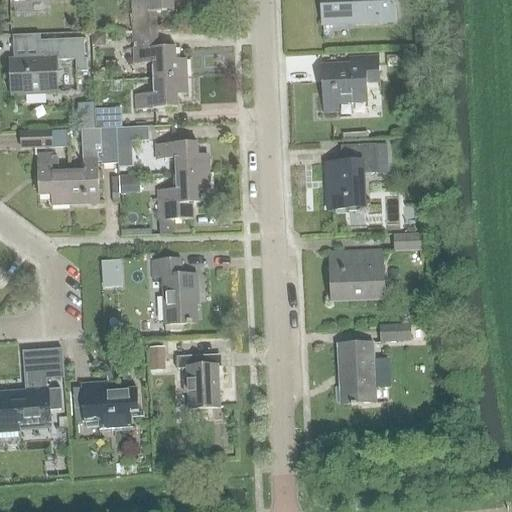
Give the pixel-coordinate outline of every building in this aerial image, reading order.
[(156,32),(155,14),(174,13),(173,0),(131,0),(133,33),(156,32)] [(395,22),(393,0),(321,0),(323,25),(395,22)] [(175,49),(157,49),(156,32),(133,33),(134,65),(153,65),(154,80),(187,78),(186,61),(176,61),(175,49)] [(93,35),(92,47),(105,48),(105,35),(93,35)] [(55,96),(53,62),(75,61),(75,73),(87,73),(87,60),(84,60),(83,40),(39,42),(39,58),(12,60),(14,98),(55,96)] [(366,83),(380,82),(379,58),(349,60),(350,74),(321,75),(323,112),(339,111),(339,104),(367,103),(366,83)] [(136,96),(136,111),(178,109),(177,96),(187,96),(187,78),(154,80),(154,95),(136,96)] [(116,130),(122,130),(121,112),(95,113),(96,130),(116,130)] [(122,130),(116,130),(117,144),(149,142),(148,129),(122,130)] [(100,205),(97,156),(99,156),(99,166),(117,165),(115,130),(81,131),(83,173),(68,174),(69,206),(100,205)] [(22,150),(52,149),(51,133),(21,134),(22,150)] [(176,176),(209,174),(208,157),(198,157),(198,144),(156,146),(156,161),(175,160),(176,176)] [(363,175),(377,175),(376,146),(341,148),(341,164),(325,165),(328,212),(365,210),(363,175)] [(69,206),(68,174),(53,174),(52,156),(37,156),(39,198),(51,197),(52,207),(69,206)] [(200,192),(210,192),(209,174),(176,176),(177,191),(158,192),(159,222),(171,222),(193,221),(193,219),(190,219),(189,205),(200,205),(200,192)] [(118,178),(119,196),(141,195),(140,177),(118,178)] [(171,222),(159,222),(160,237),(171,236),(171,222)] [(394,253),(424,251),(423,236),(393,238),(394,253)] [(332,303),(384,300),(382,253),(330,256),(332,303)] [(196,294),(198,294),(197,277),(181,277),(180,261),(152,262),(152,279),(163,279),(165,326),(182,325),(197,325),(196,294)] [(102,263),(103,285),(117,285),(116,263),(102,263)] [(381,343),(411,341),(410,327),(380,329),(381,343)] [(340,406),(376,404),(375,388),(392,388),(391,361),(374,362),(373,345),(338,347),(340,406)] [(164,371),(163,348),(147,348),(148,371),(164,371)] [(189,411),(223,409),(221,367),(205,368),(204,357),(177,358),(177,370),(187,370),(189,411)] [(18,426),(49,424),(46,380),(26,381),(27,395),(0,396),(0,432),(18,432),(18,426)] [(130,414),(139,413),(137,390),(98,393),(97,385),(81,386),(81,390),(82,403),(83,422),(83,424),(99,422),(100,431),(131,428),(130,414)] [(81,390),(73,390),(75,424),(83,424),(83,422),(82,403),(81,390)] [(67,419),(58,419),(59,430),(67,429),(67,419)]
